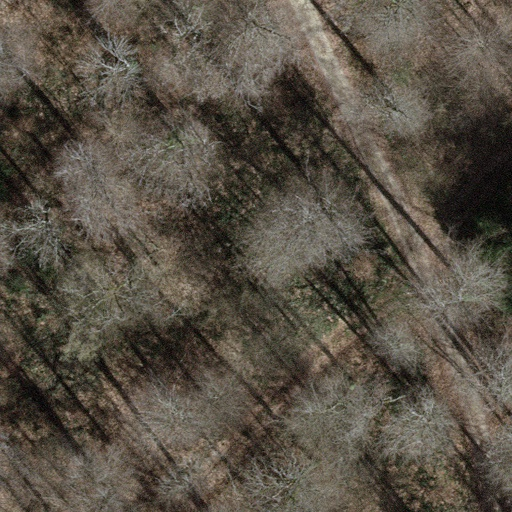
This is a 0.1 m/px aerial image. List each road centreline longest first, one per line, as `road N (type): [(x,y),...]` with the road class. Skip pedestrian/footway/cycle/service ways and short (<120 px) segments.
road 1 (track): [(305,0),(451,350),(487,458),(493,511)]
road 2 (track): [(177,511),(347,331),(420,272)]
